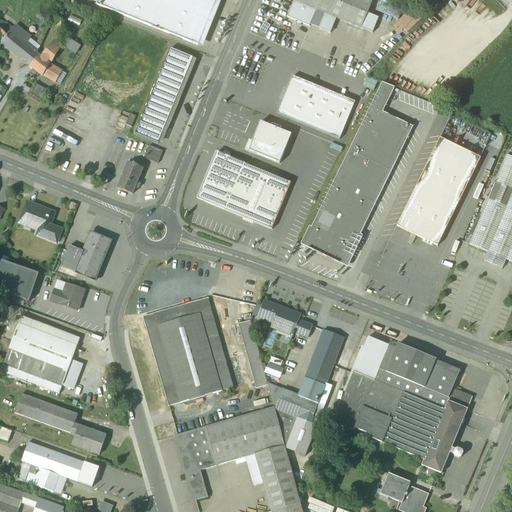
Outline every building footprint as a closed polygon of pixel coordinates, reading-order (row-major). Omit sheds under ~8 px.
[(216,0),(98,0),(97,5),(198,46),(199,44),(198,44),(216,1),(216,0)] [(294,0),(294,1),(316,11),(320,0),(294,0)] [(370,0),(320,0),(316,11),(325,14),(336,19),(361,29),(367,14),(373,1),(370,0)] [(316,11),(294,1),(287,18),(309,27),(316,11)] [(63,17),(54,14),(50,24),(60,28),(63,17)] [(336,19),(325,14),(319,29),(330,34),(336,19)] [(378,19),(367,14),(361,29),(372,34),(378,19)] [(6,25),(1,31),(8,37),(10,33),(12,31),(6,25)] [(25,45),(17,40),(10,33),(8,37),(2,43),(30,66),(38,56),(25,45)] [(30,39),(22,33),(17,40),(25,45),(30,39)] [(78,54),(83,46),(70,38),(65,46),(78,54)] [(52,44),(43,55),(49,60),(52,62),(59,49),(54,46),(52,44)] [(170,49),(135,134),(159,144),(158,143),(193,59),(194,59),(170,49)] [(38,56),(30,66),(43,77),(43,76),(49,65),(47,63),(41,58),(38,56)] [(193,59),(158,143),(159,144),(162,145),(197,60),(194,59),(193,59)] [(49,65),(43,76),(54,82),(61,71),(50,65),(49,65)] [(352,103),(291,78),(278,112),(339,136),(352,103)] [(382,83),(311,229),(304,243),(346,264),(360,236),(413,128),(383,113),(395,88),(382,83)] [(47,91),(37,85),(32,94),(41,100),(47,91)] [(53,92),(48,89),(44,96),(50,99),(53,92)] [(291,135),(260,123),(248,151),(279,164),(291,135)] [(481,159),(440,139),(397,227),(437,247),(481,159)] [(163,152),(149,146),(144,158),(158,164),(163,152)] [(244,164),(216,153),(197,199),(225,211),(244,164)] [(511,156),(507,155),(469,245),(486,252),(482,261),(502,270),(506,260),(511,262),(511,156)] [(143,169),(128,163),(124,172),(139,178),(143,169)] [(291,184),(244,164),(225,211),(272,230),(291,184)] [(139,178),(124,172),(117,189),(132,195),(135,188),(138,189),(140,185),(137,183),(139,178)] [(52,213),(27,204),(21,221),(40,229),(37,237),(56,244),(61,232),(50,227),(47,225),(52,213)] [(111,242),(91,233),(83,252),(74,273),(95,282),(111,242)] [(83,252),(70,247),(61,268),(74,273),(83,252)] [(38,274),(5,263),(0,275),(0,287),(29,298),(38,274)] [(84,291),(67,285),(65,293),(60,306),(77,312),(84,291)] [(65,293),(56,290),(52,303),(60,306),(65,293)] [(208,300),(144,318),(169,407),(233,389),(208,300)] [(300,318),(279,310),(280,308),(264,302),(258,318),(273,324),(271,328),(291,336),(293,337),(294,333),(298,321),(300,318)] [(80,340),(21,317),(18,327),(76,349),(80,340)] [(312,327),(298,321),(294,333),(308,338),(312,327)] [(256,389),(268,386),(250,322),(239,326),(256,389)] [(76,349),(18,327),(4,364),(63,386),(72,361),(76,349)] [(343,339),(324,331),(306,379),(313,382),(325,386),(343,339)] [(389,346),(368,338),(354,373),(374,381),(403,393),(445,410),(448,403),(450,400),(448,399),(379,371),(389,346)] [(396,349),(389,346),(379,371),(448,399),(460,371),(436,362),(436,360),(398,345),(396,349)] [(82,365),(72,361),(63,386),(73,390),(82,365)] [(63,386),(4,364),(1,373),(59,395),(63,386)] [(354,373),(333,423),(353,432),(374,381),(354,373)] [(306,400),(313,382),(306,379),(299,397),(306,400)] [(403,393),(374,381),(353,432),(354,432),(355,429),(374,437),(372,440),(383,444),(403,393)] [(325,386),(313,382),(306,400),(318,405),(325,386)] [(282,391),(268,386),(274,408),(275,410),(282,391)] [(472,398),(454,390),(450,400),(448,403),(467,411),(472,398)] [(299,397),(282,391),(275,410),(310,424),(311,424),(318,405),(306,400),(299,397)] [(445,410),(403,393),(383,444),(424,461),(425,461),(446,411),(445,410)] [(78,415),(21,395),(15,414),(71,434),(70,435),(75,437),(78,428),(74,427),(78,415)] [(467,411),(448,403),(445,410),(446,411),(425,461),(424,461),(422,466),(441,474),(450,453),(451,449),(467,411)] [(274,408),(205,428),(216,466),(255,455),(285,447),(275,410),(274,408)] [(310,424),(275,410),(285,447),(285,449),(305,457),(317,426),(311,424),(310,424)] [(12,432),(1,428),(0,429),(0,440),(8,443),(12,432)] [(94,434),(78,428),(75,437),(72,444),(88,450),(87,451),(99,456),(106,436),(94,432),(94,434)] [(205,428),(189,432),(200,471),(216,466),(205,428)] [(189,432),(177,436),(195,501),(207,497),(200,471),(189,432)] [(95,468),(50,451),(28,443),(22,462),(42,470),(39,477),(29,473),(26,483),(54,493),(60,476),(88,487),(95,468)] [(285,447),(255,455),(271,511),(273,511),(300,504),(285,449),(285,447)] [(457,450),(455,450),(455,451),(451,449),(450,453),(453,455),(454,457),(459,459),(461,458),(463,454),(462,451),(457,450)] [(411,484),(389,475),(381,492),(389,495),(388,498),(401,504),(398,511),(400,511),(425,511),(427,509),(423,508),(429,495),(409,487),(411,484)] [(38,500),(0,486),(0,511),(18,511),(22,503),(35,508),(38,500)] [(54,506),(38,500),(35,508),(34,511),(62,511),(63,511),(53,508),(54,506)] [(95,511),(109,511),(112,505),(99,501),(95,511)]
